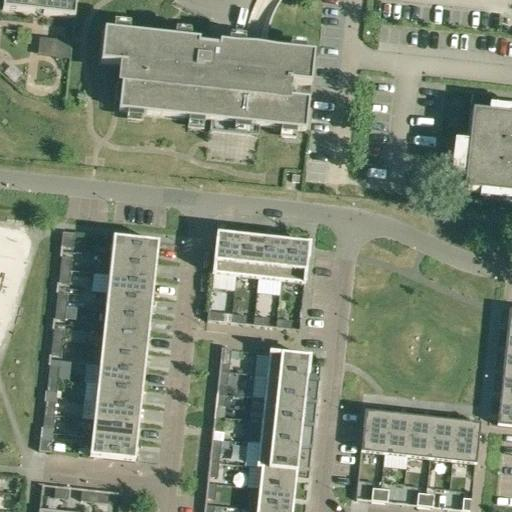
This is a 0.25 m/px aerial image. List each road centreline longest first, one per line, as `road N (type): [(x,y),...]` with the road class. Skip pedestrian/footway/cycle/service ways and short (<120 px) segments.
road 1 (residential): [(349,217),(318,510)]
road 2 (residential): [(201,201),(170,487)]
road 3 (residential): [(201,201),(0,178)]
road 4 (residential): [(511,270),(349,217)]
road 5 (residential): [(349,217),(201,201)]
road 6 (residential): [(170,487),(44,472)]
